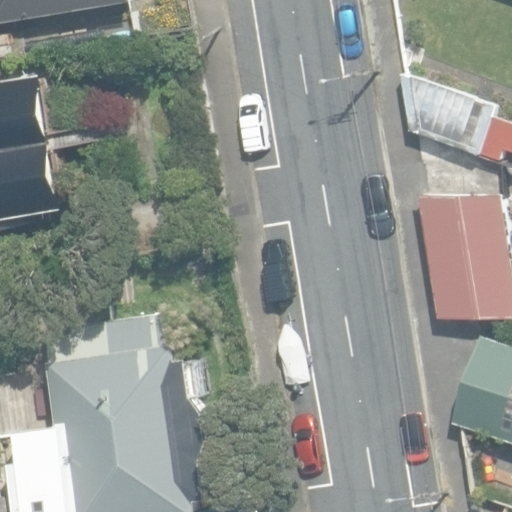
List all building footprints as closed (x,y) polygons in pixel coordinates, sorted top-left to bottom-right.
[(0,0),(0,18),(112,0),(0,0)] [(0,229),(18,227),(15,213),(80,202),(67,127),(57,70),(0,79),(0,229)] [(419,127),(490,151),(501,116),(504,105),(408,72),(419,127)] [(511,119),(501,116),(490,151),(508,157),(511,147),(511,146),(511,119)] [(449,312),(511,316),(511,238),(506,197),(431,198),(449,312)] [(192,306),(194,322),(214,319),(211,303),(192,306)] [(211,511),(210,496),(220,495),(216,454),(221,440),(218,407),(206,394),(202,355),(190,355),(187,337),(180,339),(177,310),(114,318),(118,349),(58,360),(74,463),(35,469),(41,511),(211,511)] [(461,419),(511,436),(511,339),(490,333),(461,419)] [(0,493),(0,511),(23,511),(20,490),(0,493)]
